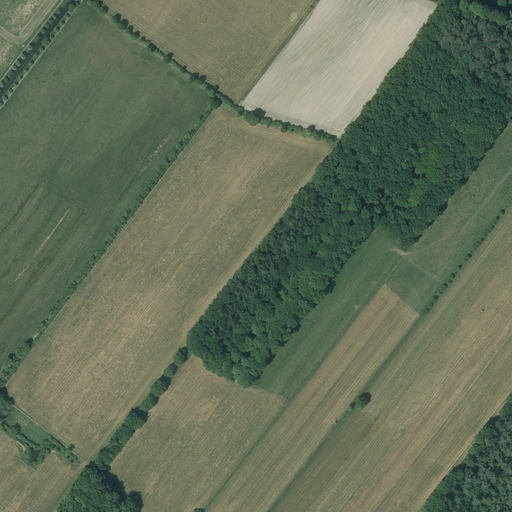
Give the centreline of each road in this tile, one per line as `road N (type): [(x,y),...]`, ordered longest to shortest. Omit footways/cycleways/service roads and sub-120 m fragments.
road 1 (track): [(446,0),(342,144),(352,201),(229,367)]
road 2 (track): [(36,150),(168,0)]
